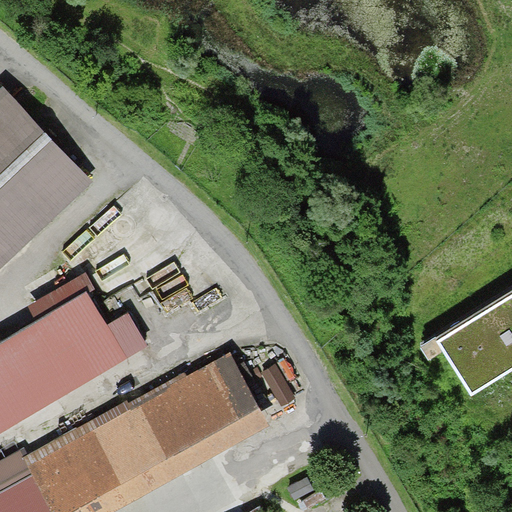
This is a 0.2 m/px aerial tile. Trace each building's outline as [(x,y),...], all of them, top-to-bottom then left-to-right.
[(0,92),(0,266),(100,177),(13,81),(0,92)] [(511,287),(440,332),(477,390),(511,367),(511,287)] [(0,341),(0,426),(130,355),(154,341),(135,306),(111,320),(94,289),(0,341)] [(0,462),(0,511),(104,511),(275,413),(232,339),(39,450),(36,444),(0,462)] [(275,511),(268,499),(246,511),(275,511)]
